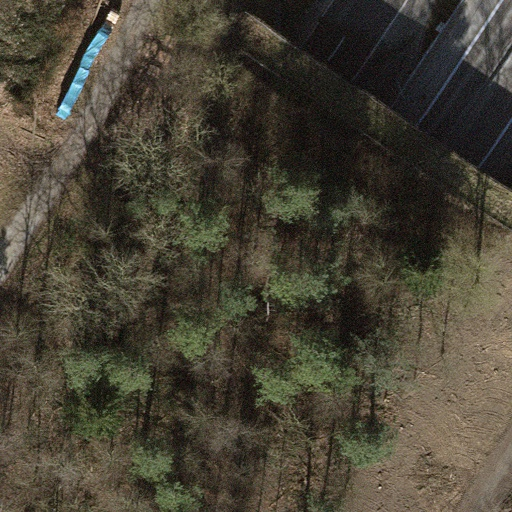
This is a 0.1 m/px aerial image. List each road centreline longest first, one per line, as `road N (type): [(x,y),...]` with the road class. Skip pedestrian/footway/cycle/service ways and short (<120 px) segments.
road 1 (primary): [(30,511),(371,0)]
road 2 (trunk): [(511,21),(186,511)]
road 3 (trunk): [(230,511),(511,88)]
road 4 (track): [(149,0),(102,107),(0,268)]
